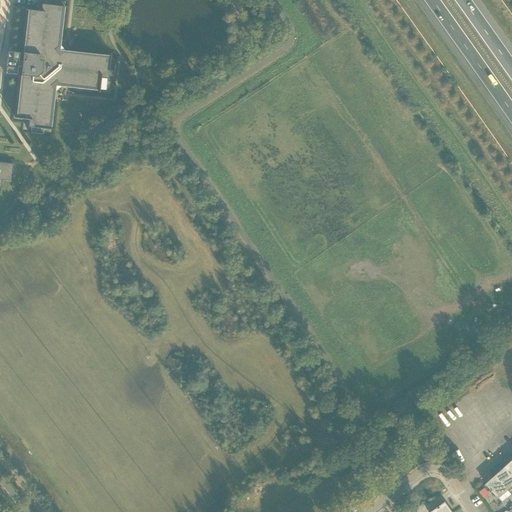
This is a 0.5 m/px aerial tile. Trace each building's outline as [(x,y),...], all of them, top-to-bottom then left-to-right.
[(22,61),(15,119),(28,120),(28,127),(51,130),(56,86),(106,92),(110,56),(60,50),(64,7),(41,4),(41,11),(28,10),(22,61)] [(0,184),(1,185),(2,180),(11,181),(13,164),(0,162),(0,184)] [(495,475),(508,490),(511,486),(511,475),(505,467),(495,475)] [(506,496),(510,492),(508,490),(495,475),(485,484),(498,499),(504,494),(506,496)] [(485,488),(480,492),(484,498),(489,494),(485,488)] [(431,511),(452,511),(445,502),(431,511)]
